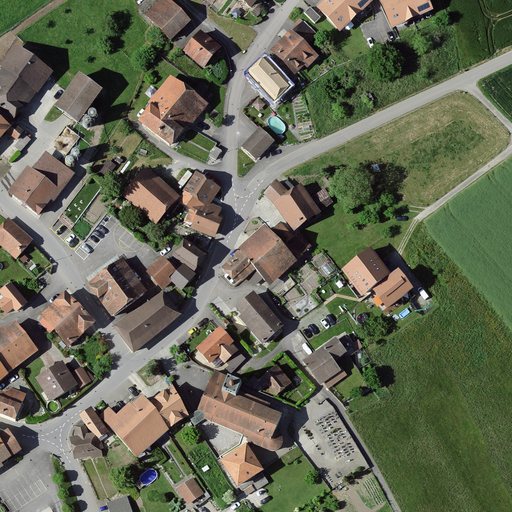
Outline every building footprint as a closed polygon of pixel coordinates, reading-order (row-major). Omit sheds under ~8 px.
[(190,23),(168,0),(161,0),(145,16),(170,42),(190,23)] [(258,0),(240,0),(249,9),(258,0)] [(370,0),(327,0),(319,8),(340,31),(372,1),(370,0)] [(426,0),(380,0),(393,28),(432,12),(426,0)] [(313,4),(306,10),(316,21),(323,15),(313,4)] [(201,30),(182,53),(201,69),(221,46),(201,30)] [(291,32),(270,54),(294,77),(315,55),(291,32)] [(50,74),(13,46),(0,61),(0,69),(1,70),(0,71),(0,112),(13,123),(50,74)] [(287,89),(261,61),(244,76),(271,104),(287,89)] [(98,92),(75,76),(52,110),(75,126),(98,92)] [(206,104),(169,77),(135,122),(171,149),(206,104)] [(0,139),(9,129),(0,121),(0,139)] [(274,142),(259,129),(241,148),(255,162),(274,142)] [(72,175),(44,151),(8,193),(36,217),(72,175)] [(113,175),(117,162),(107,159),(103,172),(113,175)] [(179,197),(145,168),(121,196),(155,225),(179,197)] [(196,173),(179,201),(193,212),(190,227),(214,239),(224,216),(208,210),(221,189),(196,173)] [(289,191),(275,181),(263,196),(277,208),(292,233),(320,215),(300,185),(289,191)] [(321,190),(314,194),(320,205),(328,201),(321,190)] [(31,241),(7,219),(0,227),(0,246),(14,259),(31,241)] [(242,256),(222,270),(234,285),(252,273),(268,289),(310,248),(299,234),(291,239),(277,221),(238,251),(242,256)] [(174,272),(161,257),(144,273),(154,288),(158,285),(162,289),(170,281),(181,291),(196,274),(192,272),(203,255),(181,240),(170,257),(182,265),(174,272)] [(369,249),(340,271),(360,297),(389,274),(369,249)] [(120,259),(85,284),(109,318),(144,292),(120,259)] [(410,291),(395,272),(372,291),(387,309),(410,291)] [(27,302),(10,281),(0,289),(0,292),(4,297),(0,300),(0,306),(6,314),(13,308),(16,312),(27,302)] [(163,291),(113,326),(133,353),(180,313),(163,291)] [(93,321),(63,292),(37,318),(68,347),(93,321)] [(281,325),(253,292),(231,310),(260,343),(281,325)] [(0,381),(7,376),(5,374),(36,351),(14,323),(0,333),(0,381)] [(219,328),(195,350),(208,364),(217,356),(224,364),(239,351),(219,328)] [(334,339),(302,362),(319,386),(342,370),(335,361),(345,354),(334,339)] [(60,362),(33,379),(47,403),(75,386),(60,362)] [(277,366),(258,381),(272,398),(291,383),(277,366)] [(81,367),(70,374),(78,388),(90,382),(81,367)] [(241,382),(211,371),(194,412),(203,416),(202,421),(245,438),(247,442),(272,453),(278,451),(281,445),(280,437),(273,434),(281,415),(265,409),(268,404),(237,392),(241,382)] [(23,396),(0,387),(0,417),(13,422),(23,396)] [(109,409),(99,417),(134,461),(166,431),(188,417),(170,388),(147,406),(139,396),(115,417),(109,409)] [(75,438),(68,439),(73,461),(102,456),(100,441),(107,434),(90,409),(76,418),(82,427),(73,428),(75,438)] [(0,467),(21,454),(5,430),(0,433),(0,467)] [(244,446),(218,462),(233,488),(260,472),(244,446)] [(192,479),(176,489),(187,505),(203,495),(192,479)] [(130,511),(126,497),(106,504),(108,511),(130,511)]
